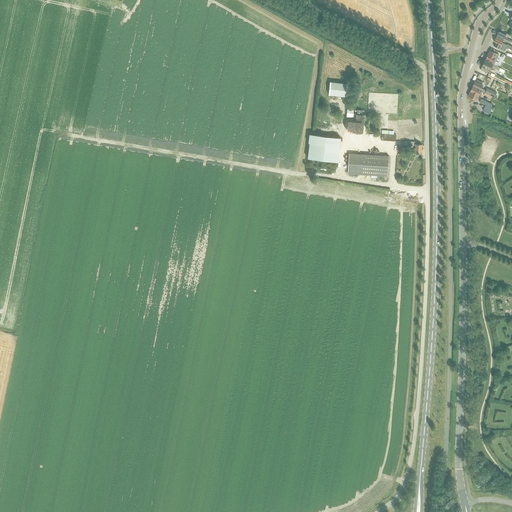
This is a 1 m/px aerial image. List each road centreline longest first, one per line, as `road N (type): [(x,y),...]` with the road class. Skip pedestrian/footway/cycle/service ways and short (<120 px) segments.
road 1 (unclassified): [(378,511),(396,499),(407,475),(420,380),(423,72),(303,0)]
road 2 (secondary): [(429,0),(436,277),(418,503)]
road 3 (unclassified): [(466,511),(458,469),(461,143)]
road 4 (residential): [(461,143),(462,88),(476,32),(500,0)]
